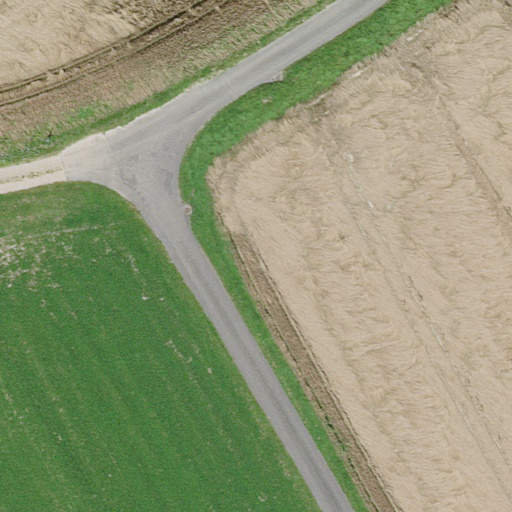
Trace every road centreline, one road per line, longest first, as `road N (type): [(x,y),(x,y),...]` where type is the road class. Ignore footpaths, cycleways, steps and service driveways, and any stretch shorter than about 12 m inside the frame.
road 1 (track): [(333,511),(129,159)]
road 2 (track): [(129,159),(355,0)]
road 3 (track): [(129,159),(0,186)]
